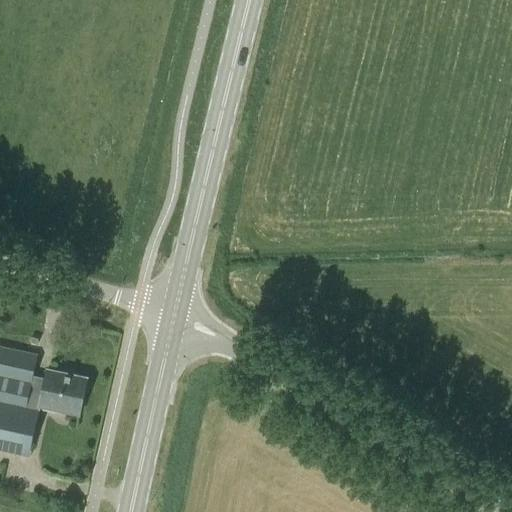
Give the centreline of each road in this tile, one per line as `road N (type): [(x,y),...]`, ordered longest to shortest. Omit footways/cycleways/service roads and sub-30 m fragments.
road 1 (unclassified): [(172,315),(309,382),(511,509)]
road 2 (primary): [(172,315),(250,0)]
road 3 (primary): [(131,511),(172,315)]
road 4 (unclassified): [(138,302),(0,262)]
